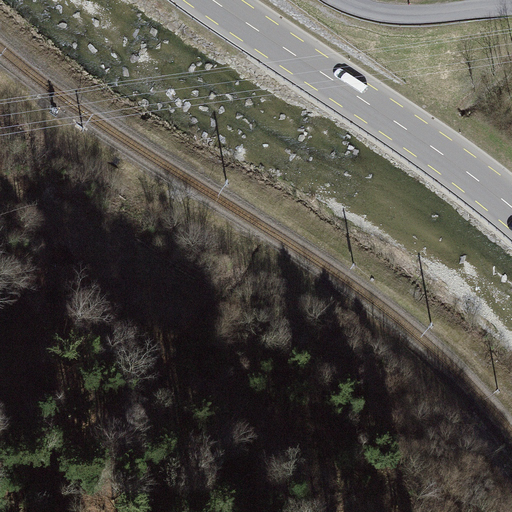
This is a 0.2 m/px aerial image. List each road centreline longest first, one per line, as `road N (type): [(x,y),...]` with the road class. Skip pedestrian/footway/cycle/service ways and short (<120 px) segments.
road 1 (secondary): [(211,0),(511,207)]
road 2 (unclassified): [(342,0),(407,14),(511,7)]
